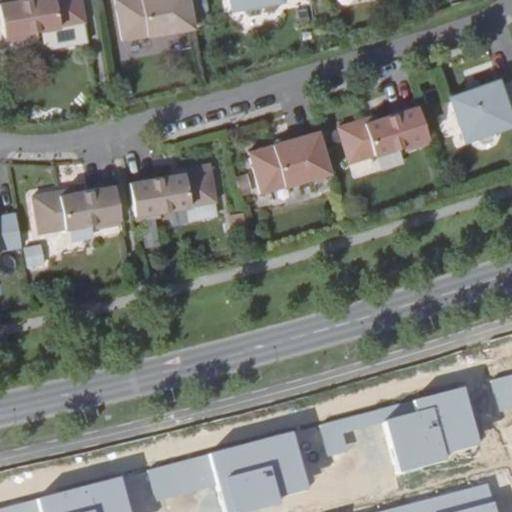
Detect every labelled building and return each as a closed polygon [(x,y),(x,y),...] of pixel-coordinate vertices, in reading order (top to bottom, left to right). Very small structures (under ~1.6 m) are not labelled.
[(23,0),(0,4),(0,12),(5,37),(29,33),(85,23),(81,0),(23,0)] [(188,0),(114,0),(122,42),(194,29),(188,0)] [(229,0),(231,10),(243,8),(243,12),(248,17),(259,16),(262,9),(262,4),(282,1),(282,0),(229,0)] [(29,33),(5,37),(6,44),(30,39),(29,33)] [(468,91),(449,97),(465,141),(476,138),(477,142),(483,146),(494,143),(495,135),(494,131),(511,125),(511,120),(511,119),(511,81),(500,86),(498,80),(479,87),(468,91)] [(477,81),(466,85),(468,91),(479,87),(477,81)] [(364,120),(338,128),(350,164),(404,147),(428,139),(418,107),(377,120),(366,124),(364,120)] [(261,195),(331,174),(319,132),(248,153),(261,195)] [(428,139),(404,147),(406,152),(430,145),(428,139)] [(129,183),(135,216),(159,212),(216,202),(209,165),(183,170),(183,174),(172,175),(129,183)] [(60,192),(33,197),(39,234),(96,223),(120,219),(114,186),(72,194),(60,196),(60,192)] [(159,212),(135,216),(136,222),(160,218),(159,212)] [(0,252),(21,248),(15,213),(0,215),(0,252)] [(120,219),(96,223),(97,230),(121,225),(120,219)] [(22,246),(24,268),(42,267),(40,245),(22,246)] [(461,388),(411,399),(414,413),(385,420),(397,475),(445,465),(443,454),(474,447),(461,388)] [(293,433),(205,454),(218,511),(251,511),(277,506),(275,499),(307,491),(293,433)] [(125,511),(118,480),(36,499),(39,511),(125,511)]
